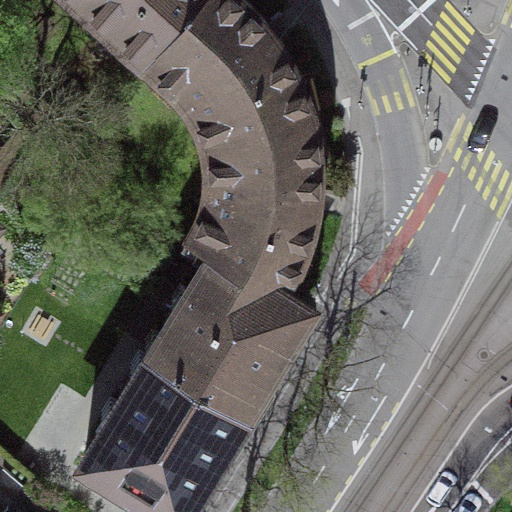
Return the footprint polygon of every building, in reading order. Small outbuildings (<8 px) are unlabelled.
[(144,54),(145,54),(194,0),(89,0),(146,52),(144,54)] [(206,137),(312,112),(302,82),(288,53),(279,39),(270,25),(246,0),(194,0),(145,54),(174,80),(185,92),(194,106),(201,120),(206,137)] [(317,141),(312,112),(206,137),(209,155),(209,175),(206,193),(200,211),(191,227),(309,299),(310,298),(284,282),(298,256),(308,229),(315,201),(318,171),(317,141)] [(150,347),(244,405),(309,299),(191,227),(190,229),(213,243),(171,312),(150,347)] [(244,405),(150,347),(129,381),(85,453),(179,511),(244,405)]
